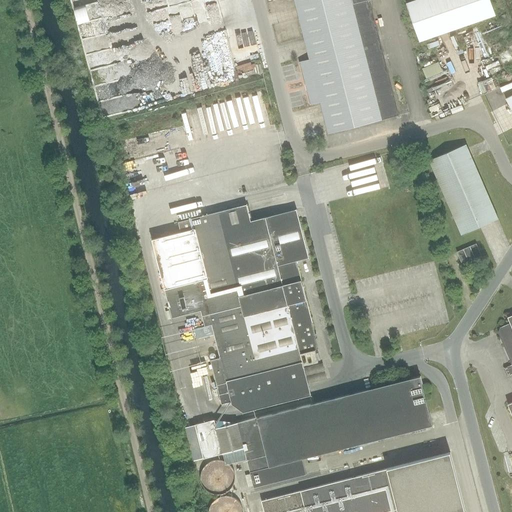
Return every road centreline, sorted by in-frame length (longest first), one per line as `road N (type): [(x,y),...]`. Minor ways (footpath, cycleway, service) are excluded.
road 1 (unclassified): [(151,511),(25,0)]
road 2 (unclassified): [(511,177),(487,132),(463,120),(298,163),(256,0)]
road 3 (unclassified): [(492,511),(448,347),(511,254)]
road 4 (unknown): [(177,197),(286,185),(304,193)]
